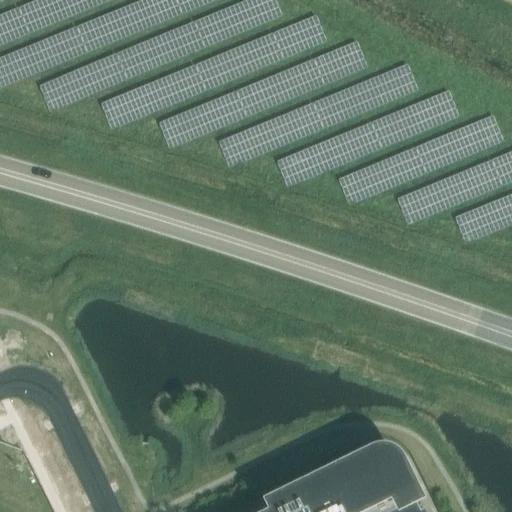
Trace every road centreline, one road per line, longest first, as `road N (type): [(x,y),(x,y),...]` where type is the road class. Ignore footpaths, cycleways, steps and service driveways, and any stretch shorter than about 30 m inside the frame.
road 1 (primary): [(511,330),(0,168)]
road 2 (unclassified): [(109,511),(50,394),(34,383)]
